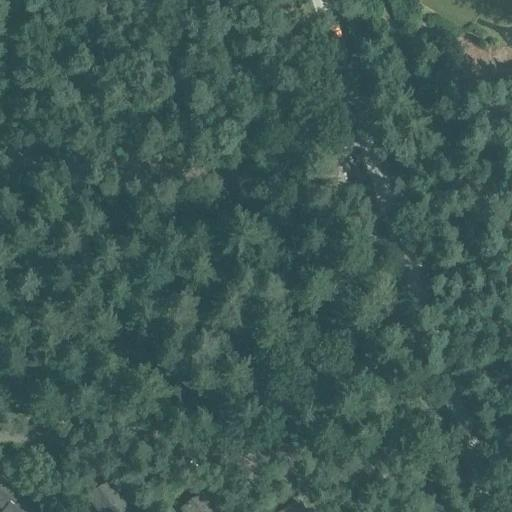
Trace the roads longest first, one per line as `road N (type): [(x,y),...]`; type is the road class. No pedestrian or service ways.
road 1 (unclassified): [(384,185),(0,145)]
road 2 (unclassified): [(491,511),(384,185)]
road 3 (unclassified): [(384,185),(324,0)]
